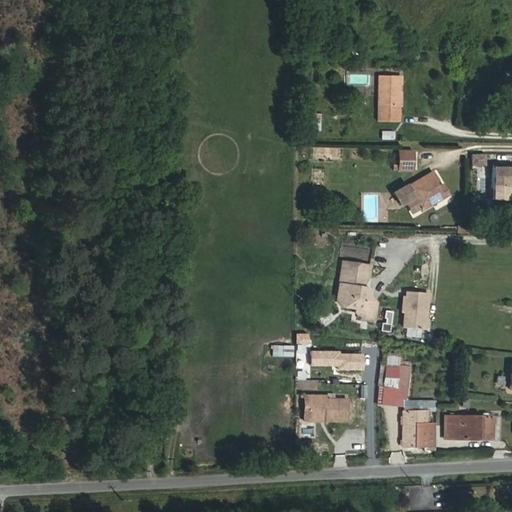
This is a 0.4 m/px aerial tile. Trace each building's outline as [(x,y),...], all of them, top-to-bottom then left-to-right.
[(399,122),(399,76),(377,75),(377,121),(399,122)] [(365,118),(366,110),(353,110),(353,118),(365,118)] [(311,137),(319,137),(320,114),(311,113),(311,137)] [(380,131),(380,140),(394,140),(394,131),(380,131)] [(412,170),(412,152),(398,151),(398,165),(393,165),(393,170),(412,170)] [(484,153),(469,154),(470,167),(485,166),(484,153)] [(511,166),(491,167),(491,187),(511,186),(511,166)] [(448,195),(442,185),(437,188),(434,181),(436,180),(431,172),(406,187),(406,185),(393,193),(400,205),(405,202),(413,198),(419,208),(421,211),(448,195)] [(476,188),(475,205),(485,206),(485,188),(476,188)] [(419,208),(413,198),(405,202),(412,213),(419,208)] [(377,303),(370,297),(371,289),(363,287),(359,287),(361,277),(369,278),(371,266),(342,261),(340,274),(350,275),(348,285),(338,283),(336,300),(340,305),(357,308),(357,312),(359,315),(363,315),(363,319),(374,321),(377,303)] [(348,285),(350,275),(340,274),(338,283),(348,285)] [(363,287),(369,278),(361,277),(359,287),(363,287)] [(426,314),(428,293),(406,291),(406,296),(403,296),(402,312),(404,313),(403,328),(425,329),(425,320),(423,320),(423,314),(426,314)] [(389,331),(390,324),(381,323),(380,330),(389,331)] [(293,345),(271,345),(271,356),(293,356),(293,345)] [(406,387),(409,366),(398,364),(399,357),(386,355),(384,375),(378,375),(376,385),(369,385),(367,402),(387,404),(389,386),(396,387),(396,385),(406,387)] [(306,418),(307,395),(303,395),(303,421),(324,421),(324,419),(306,418)] [(346,421),(347,399),(326,399),(326,395),(307,395),(306,418),(324,419),(324,421),(346,421)] [(433,412),(433,401),(402,401),(402,411),(425,411),(433,412)] [(433,446),(433,424),(425,424),(425,411),(402,411),(402,446),(433,446)] [(493,439),(493,416),(445,416),(445,431),(452,431),(452,438),(493,439)]
